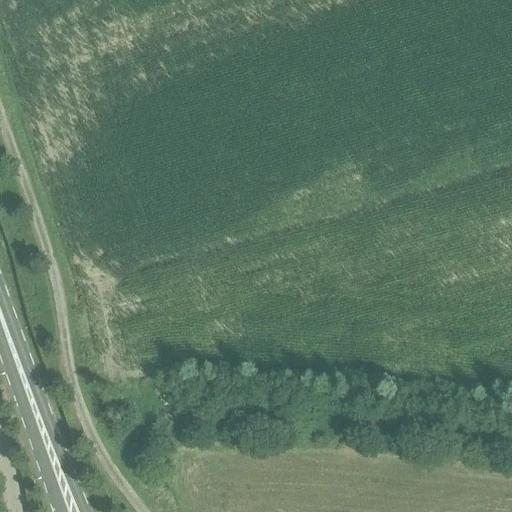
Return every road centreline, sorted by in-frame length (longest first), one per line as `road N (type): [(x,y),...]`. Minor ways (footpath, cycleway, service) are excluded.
road 1 (unclassified): [(141,511),(75,400),(55,286),(0,123)]
road 2 (primary): [(72,511),(0,310)]
